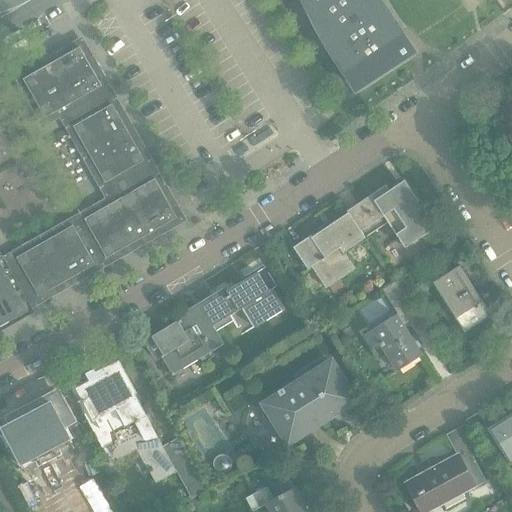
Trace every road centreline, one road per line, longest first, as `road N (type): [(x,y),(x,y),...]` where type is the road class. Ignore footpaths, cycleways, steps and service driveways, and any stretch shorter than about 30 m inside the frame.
road 1 (residential): [(0,374),(424,115)]
road 2 (residential): [(371,511),(363,483),(373,465),(511,365)]
road 3 (residential): [(511,254),(424,115)]
